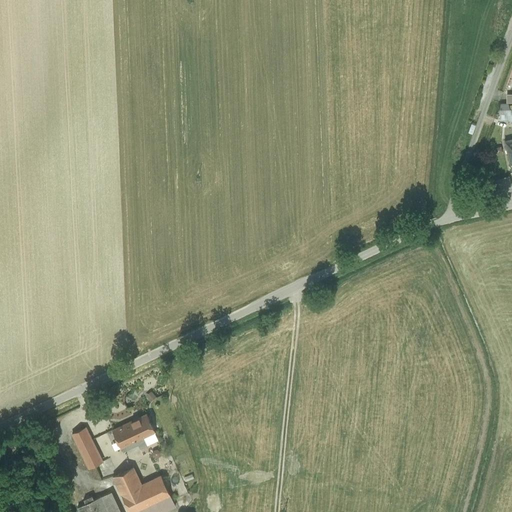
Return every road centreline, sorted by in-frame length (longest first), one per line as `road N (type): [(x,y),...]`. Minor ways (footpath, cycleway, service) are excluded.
road 1 (unclassified): [(0,428),(444,220)]
road 2 (track): [(291,290),(277,511)]
road 3 (residential): [(511,39),(444,220)]
